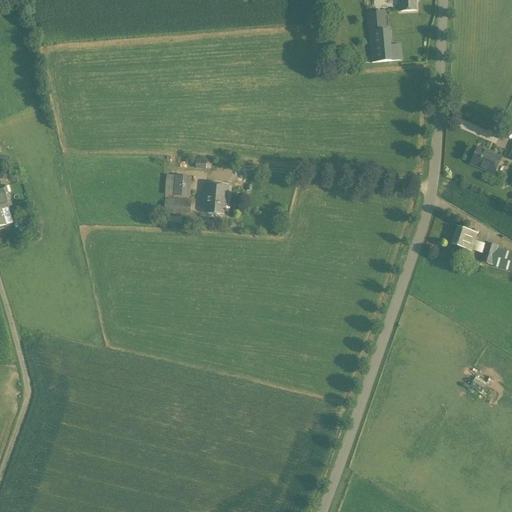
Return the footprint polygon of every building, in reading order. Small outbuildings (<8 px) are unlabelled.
[(399,0),(400,12),(417,11),(416,0),(399,0)] [(383,12),(366,15),(371,64),(402,61),(401,45),(391,46),(389,29),(385,30),(383,12)] [(478,148),(471,164),(494,175),(501,158),(478,148)] [(195,168),(206,170),(207,162),(196,160),(195,168)] [(2,171),(0,176),(0,178),(5,181),(8,173),(2,171)] [(173,197),(190,198),(191,177),(175,176),(173,197)] [(227,206),(229,186),(206,184),(204,201),(206,201),(205,213),(224,215),(225,205),(227,206)] [(11,206),(7,193),(6,187),(0,188),(0,227),(6,226),(1,209),(11,206)] [(190,215),(191,201),(165,198),(164,213),(190,215)] [(458,228),(452,245),(471,252),(477,235),(458,228)] [(480,263),(511,272),(511,253),(498,250),(499,247),(486,244),(480,263)] [(485,386),(474,380),(470,387),(480,393),(485,386)]
